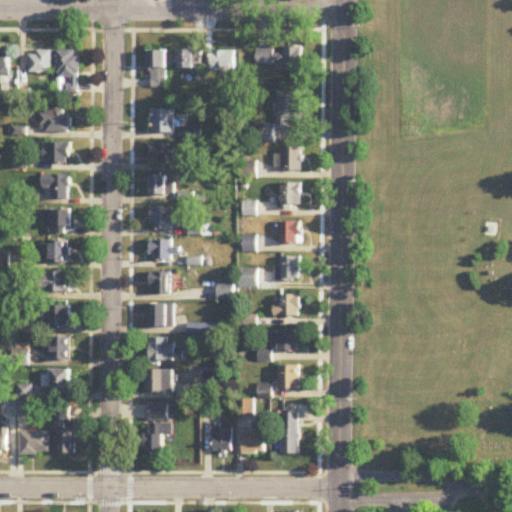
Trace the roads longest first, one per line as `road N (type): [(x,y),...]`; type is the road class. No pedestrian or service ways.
road 1 (tertiary): [(337,511),(342,0)]
road 2 (residential): [(111,511),(114,11)]
road 3 (residential): [(0,11),(342,9)]
road 4 (residential): [(0,491),(338,487)]
